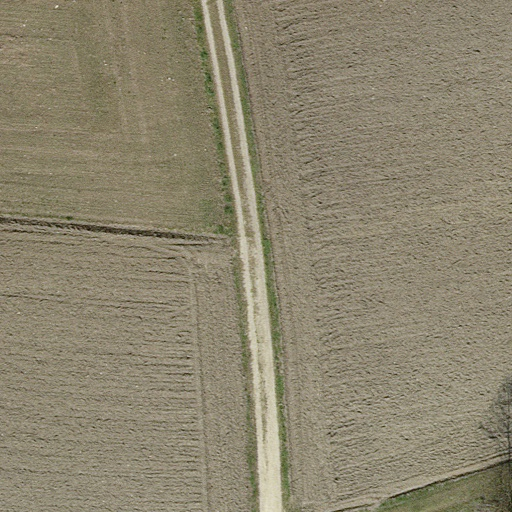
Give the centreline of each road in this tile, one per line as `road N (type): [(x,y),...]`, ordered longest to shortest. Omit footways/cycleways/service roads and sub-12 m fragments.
road 1 (track): [(212,0),(255,236),(270,511)]
road 2 (track): [(511,473),(388,511)]
